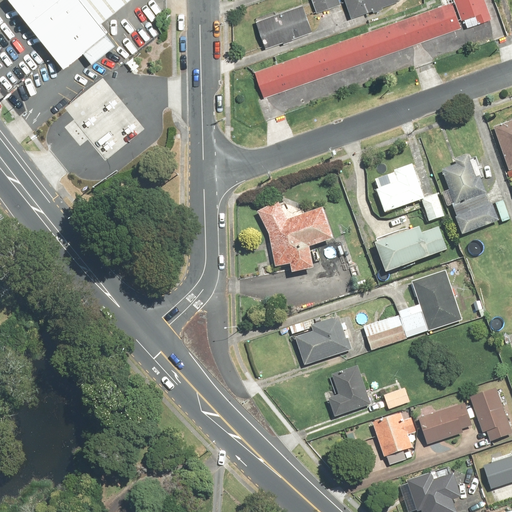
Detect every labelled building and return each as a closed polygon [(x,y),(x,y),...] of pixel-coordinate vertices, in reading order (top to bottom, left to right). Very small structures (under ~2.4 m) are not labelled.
[(18,0),(11,6),(70,81),(114,47),(98,26),(131,0),(18,0)] [(341,0),(315,0),(320,12),(343,4),(341,0)] [(401,0),(347,0),(355,20),(403,3),(401,0)] [(453,0),(462,25),(488,17),(481,0),(453,0)] [(446,4),(253,75),(263,101),(456,30),(446,4)] [(305,5),(258,22),(268,50),(316,33),(305,5)] [(511,123),(497,129),(511,169),(511,123)] [(458,166),(446,170),(458,205),(489,194),(482,176),(479,177),(471,155),(456,160),(458,166)] [(375,177),(387,212),(424,200),(430,221),(446,216),(439,194),(426,198),(415,164),(375,177)] [(260,212),(272,234),(278,268),(294,265),(295,273),(317,268),(313,248),(337,239),(327,209),(292,221),(280,203),(260,212)] [(495,204),(458,218),(465,235),(502,221),(495,204)] [(422,226),(378,243),(389,274),(452,251),(443,226),(425,233),(422,226)] [(448,271),(413,283),(429,333),(464,321),(448,271)] [(401,317),(366,328),(373,351),(408,339),(401,317)] [(316,334),(298,340),(306,365),(353,350),(343,318),(314,327),(316,334)] [(341,396),(332,399),(339,417),(375,405),(362,368),(334,377),(341,396)] [(398,383),(382,388),(390,410),(412,402),(407,388),(401,391),(398,383)] [(511,427),(499,388),(472,397),(484,433),(489,431),(492,442),(511,435),(511,427)] [(467,405),(421,418),(428,443),(465,433),(464,430),(474,427),(467,405)] [(402,414),(370,425),(383,462),(417,451),(412,439),(418,437),(412,420),(405,422),(402,414)] [(511,459),(485,468),(492,490),(511,483),(511,459)] [(433,475),(410,481),(419,511),(458,511),(456,503),(466,500),(458,474),(434,481),(433,475)]
